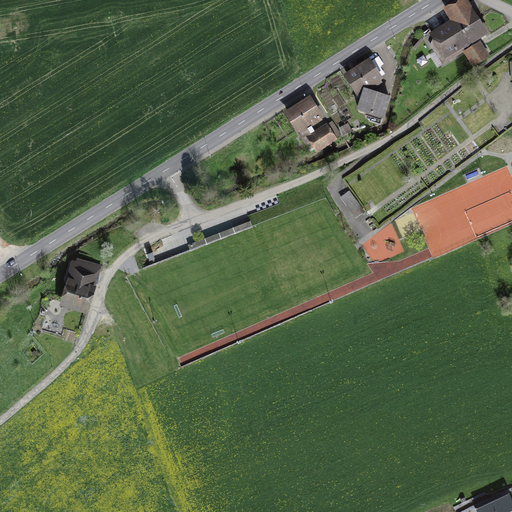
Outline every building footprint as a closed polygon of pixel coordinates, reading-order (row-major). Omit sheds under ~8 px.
[(483,32),(463,0),(448,10),(456,22),(435,35),(438,40),(431,44),(443,64),(461,53),(458,48),(483,32)] [(468,53),(475,65),(486,58),(479,46),(468,53)] [(374,87),(382,82),(369,62),(348,76),(358,92),(372,83),(374,87)] [(359,110),(372,114),(370,121),(380,124),(389,98),(368,91),(364,94),(359,110)] [(320,117),(309,101),(289,114),(299,130),(320,117)] [(326,128),(310,139),(317,150),(334,139),(326,128)] [(366,212),(351,192),(343,198),(358,218),(366,212)] [(65,304),(85,309),(90,289),(89,288),(94,271),(77,266),(72,283),(71,283),(67,294),(66,293),(64,300),(66,300),(65,304)] [(511,511),(511,508),(507,498),(480,511),(511,511)]
